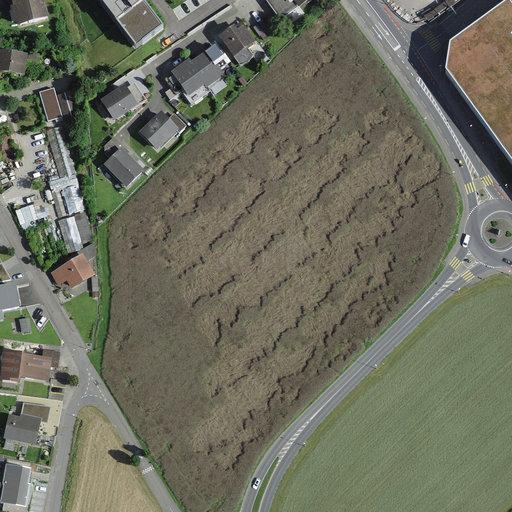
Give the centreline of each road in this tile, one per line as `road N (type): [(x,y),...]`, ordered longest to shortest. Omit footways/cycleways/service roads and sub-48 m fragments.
road 1 (secondary): [(481,252),(296,437),(258,511)]
road 2 (primary): [(358,0),(438,103),(486,208)]
road 3 (residential): [(123,140),(152,110),(147,73),(249,0)]
road 4 (residential): [(0,214),(98,389)]
road 5 (residential): [(98,389),(171,511)]
road 6 (residential): [(55,511),(72,415),(98,389)]
